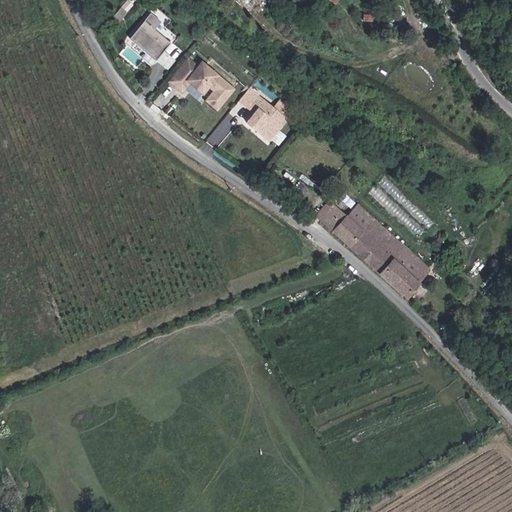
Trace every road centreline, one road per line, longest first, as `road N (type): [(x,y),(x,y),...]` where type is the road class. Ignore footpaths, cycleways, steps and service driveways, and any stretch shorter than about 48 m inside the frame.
road 1 (unclassified): [(73,0),(140,107),(176,142),(373,276),(511,412)]
road 2 (unclassified): [(511,106),(477,76),(431,0)]
